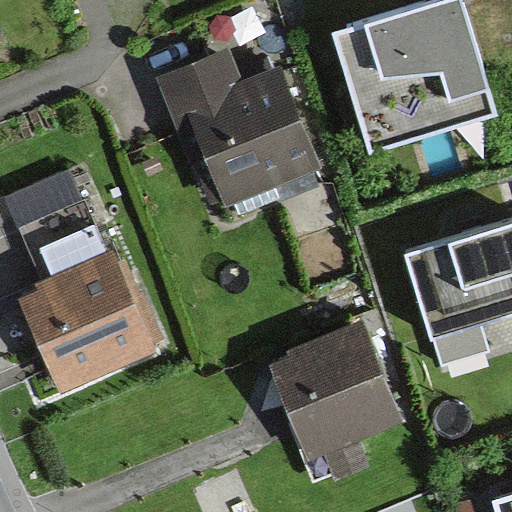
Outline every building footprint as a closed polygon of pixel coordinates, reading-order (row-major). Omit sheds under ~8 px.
[(349,0),(343,2),(381,117),(498,78),(472,0),(349,0)] [(213,49),(151,76),(206,203),(305,160),(265,70),(229,86),(213,49)] [(511,210),(411,240),(436,326),(511,304),(511,210)] [(0,300),(44,392),(151,341),(90,215),(0,257),(0,300)] [(361,320),(282,348),(314,437),(393,408),(361,320)] [(511,511),(511,486),(497,490),(503,511),(511,511)]
